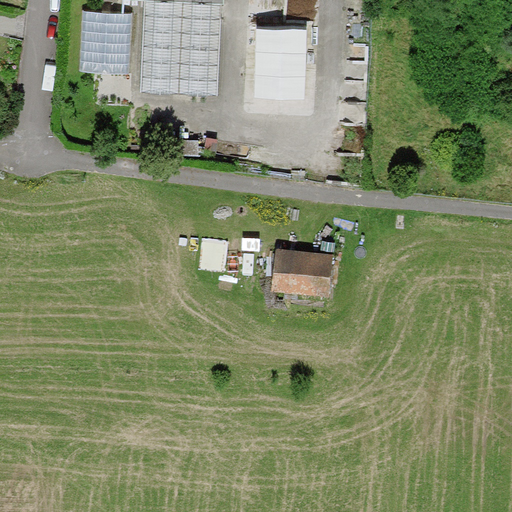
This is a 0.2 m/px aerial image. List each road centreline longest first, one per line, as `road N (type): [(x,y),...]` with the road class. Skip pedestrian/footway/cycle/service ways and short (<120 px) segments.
road 1 (track): [(511,211),(34,156)]
road 2 (unclassified): [(45,0),(34,156)]
